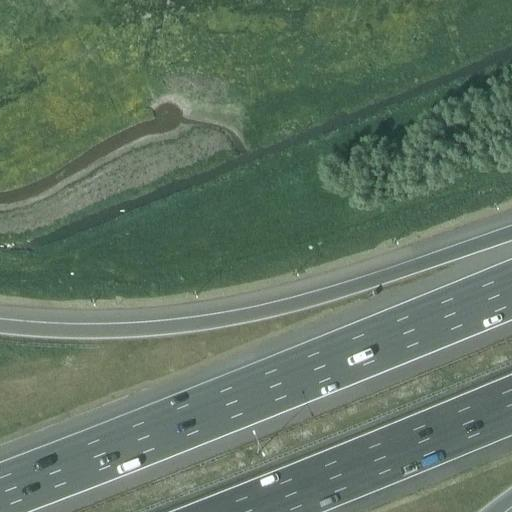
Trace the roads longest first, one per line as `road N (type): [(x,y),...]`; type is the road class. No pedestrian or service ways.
road 1 (motorway): [(511,289),(0,493)]
road 2 (motorway): [(511,232),(340,292),(228,319),(94,334),(0,328)]
road 3 (motorway): [(250,511),(511,403)]
